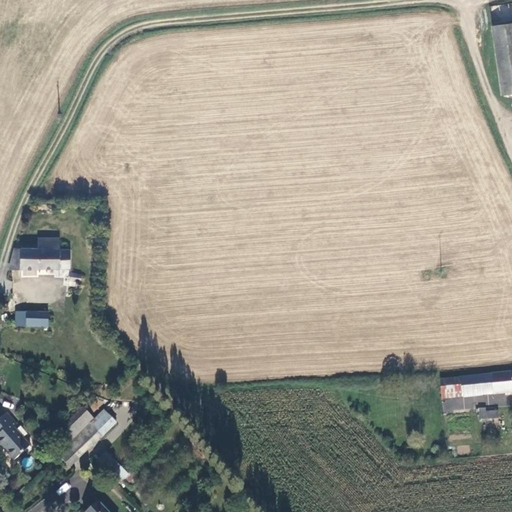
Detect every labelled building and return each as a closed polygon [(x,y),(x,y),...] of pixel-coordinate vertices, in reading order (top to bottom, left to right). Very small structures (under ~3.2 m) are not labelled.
[(511,3),(490,6),(493,25),(511,22),(511,3)] [(499,78),(511,75),(511,23),(494,25),(499,78)] [(501,97),(511,96),(511,75),(499,78),(501,97)] [(13,248),(10,267),(70,267),(70,249),(57,248),(58,238),(37,238),(36,249),(13,248)] [(87,272),(77,272),(78,274),(78,281),(86,281),(87,272)] [(0,315),(2,317),(6,319),(8,317),(10,315),(10,312),(9,311),(4,309),(1,310),(0,312),(0,315)] [(13,326),(46,326),(46,311),(14,311),(13,326)] [(511,370),(460,375),(462,395),(511,391),(511,370)] [(439,377),(441,397),(462,395),(460,375),(439,377)] [(0,449),(11,462),(28,447),(12,428),(14,426),(4,415),(0,418),(0,449)] [(87,460),(89,458),(113,439),(102,426),(91,436),(94,440),(80,452),(87,460)] [(79,458),(67,446),(58,455),(70,466),(79,458)] [(115,455),(105,463),(118,478),(128,470),(115,455)] [(105,511),(97,502),(85,511),(105,511)]
